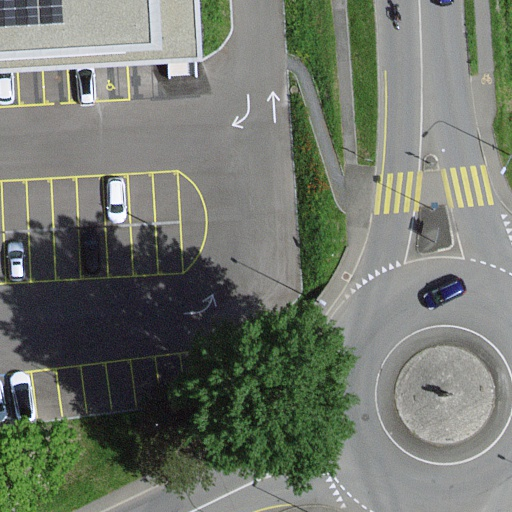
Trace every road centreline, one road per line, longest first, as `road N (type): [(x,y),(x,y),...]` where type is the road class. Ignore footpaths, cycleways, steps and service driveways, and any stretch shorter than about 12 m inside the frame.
road 1 (primary): [(423,76),(376,311)]
road 2 (primary): [(491,274),(423,76)]
road 3 (secondary): [(345,435),(190,511)]
road 4 (primary): [(377,479),(439,503),(471,501),(511,481)]
road 5 (primary): [(376,311),(340,368),(345,435)]
road 6 (primary): [(498,299),(435,286),(376,311)]
